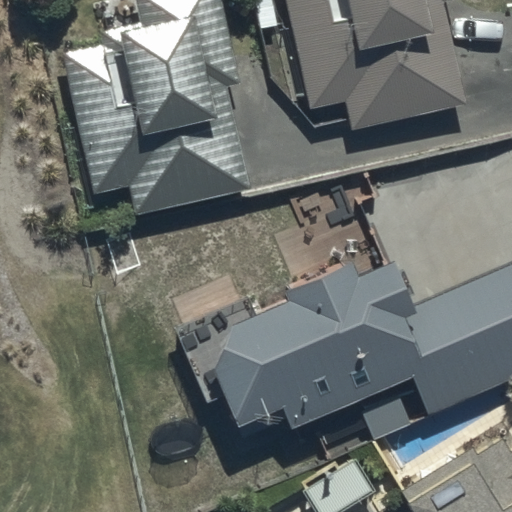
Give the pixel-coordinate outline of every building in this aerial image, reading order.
[(99,43),(56,53),(86,192),(121,184),(127,214),(244,189),(220,79),(229,77),(212,0),(128,0),(134,25),(96,33),(99,43)] [(277,0),(303,113),(337,105),(343,131),(454,106),(429,0),(277,0)] [(245,307),(241,296),(160,326),(190,406),(214,398),(228,436),(273,419),(275,424),(401,377),(414,413),(511,373),(511,264),(511,262),(394,306),(378,264),(337,280),(330,262),(267,286),(271,297),(245,307)] [(511,511),(511,440),(501,424),(387,498),(384,499),(392,511),(511,511)] [(346,456),(295,490),(309,511),(329,511),(367,488),(346,456)]
